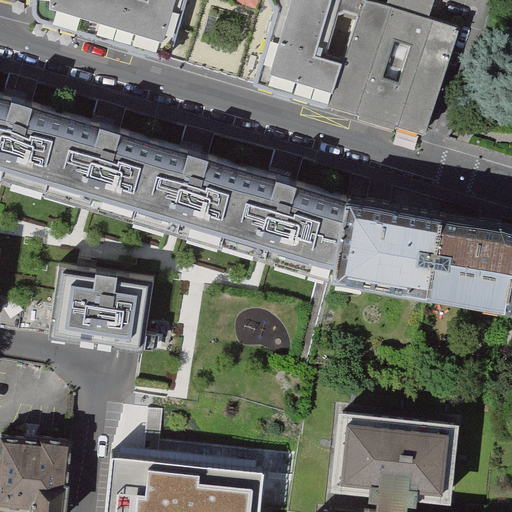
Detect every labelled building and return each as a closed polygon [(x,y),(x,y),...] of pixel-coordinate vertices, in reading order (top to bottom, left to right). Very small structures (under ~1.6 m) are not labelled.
[(34,16),(40,19),(59,25),(328,102),(342,59),(323,52),(334,13),(354,19),(360,0),(31,0),(31,9),(34,16)] [(461,26),(428,16),(387,3),(378,0),(360,0),(354,19),(342,59),(328,102),(427,134),(461,26)] [(433,0),(388,0),(387,3),(428,16),(433,0)] [(0,170),(334,269),(356,196),(0,90),(0,170)] [(334,269),(417,289),(431,207),(356,196),(334,269)] [(511,222),(431,207),(417,289),(493,302),(511,227),(511,222)] [(511,308),(511,227),(493,302),(511,308)] [(81,264),(68,262),(61,306),(58,328),(148,342),(152,321),(159,276),(98,267),(81,264)] [(307,511),(413,511),(414,509),(406,508),(406,500),(413,500),(414,496),(447,500),(457,420),(334,409),(325,487),(361,490),(361,495),(369,496),(368,509),(359,508),(358,511),(351,511),(308,508),(307,511)] [(0,450),(0,511),(67,511),(72,447),(1,442),(0,450)] [(288,511),(296,474),(115,459),(110,511),(288,511)]
